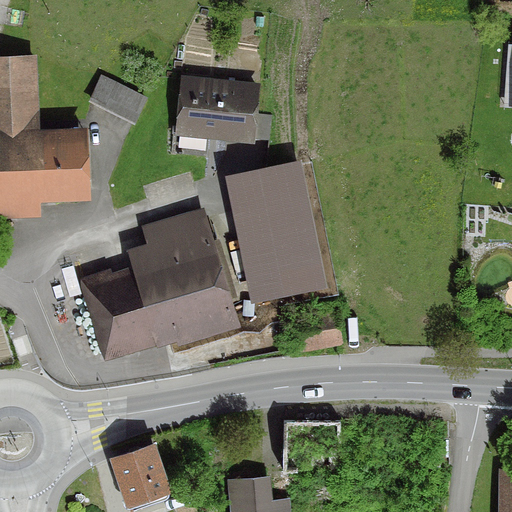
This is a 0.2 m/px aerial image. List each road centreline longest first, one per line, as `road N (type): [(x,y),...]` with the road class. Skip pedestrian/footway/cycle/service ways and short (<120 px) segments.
road 1 (secondary): [(73,428),(306,383),(482,385)]
road 2 (residential): [(0,285),(46,316),(73,428)]
road 3 (residential): [(482,385),(461,511)]
